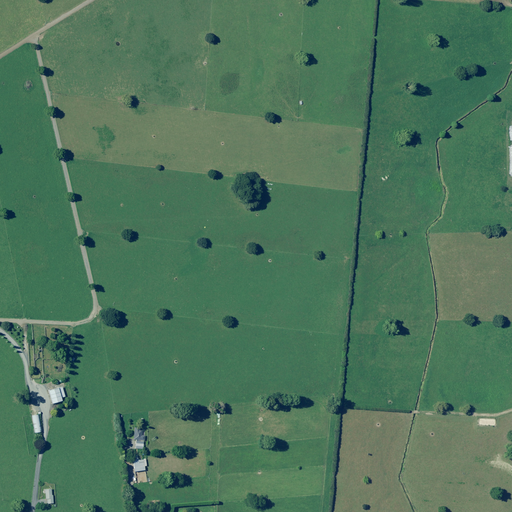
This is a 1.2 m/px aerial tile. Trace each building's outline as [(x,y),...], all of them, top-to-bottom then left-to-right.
[(65,397),(62,387),(48,391),(52,404),(62,401),(61,398),(65,397)] [(42,432),(39,415),(32,416),(35,433),(42,432)] [(139,428),(134,427),(133,440),(136,440),(135,449),(143,449),(145,428),(139,428)] [(138,461),(138,458),(132,459),(134,472),(145,470),(143,460),(138,461)] [(52,495),(51,489),(45,490),(46,499),(47,499),(47,504),(53,503),(53,495),(52,495)]
